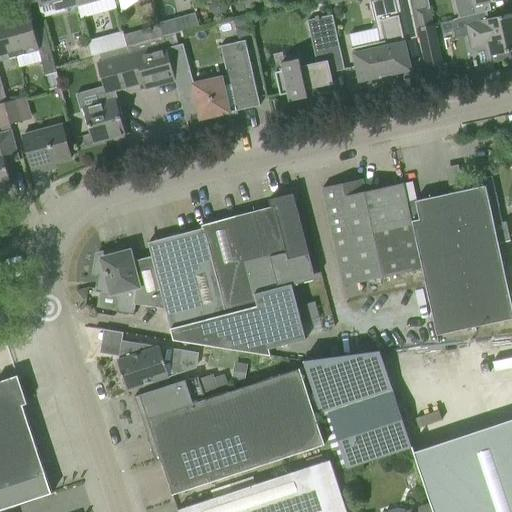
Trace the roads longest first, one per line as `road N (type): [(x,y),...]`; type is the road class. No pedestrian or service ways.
road 1 (unclassified): [(511,101),(69,208),(48,247),(51,308)]
road 2 (unclassified): [(51,308),(122,511)]
